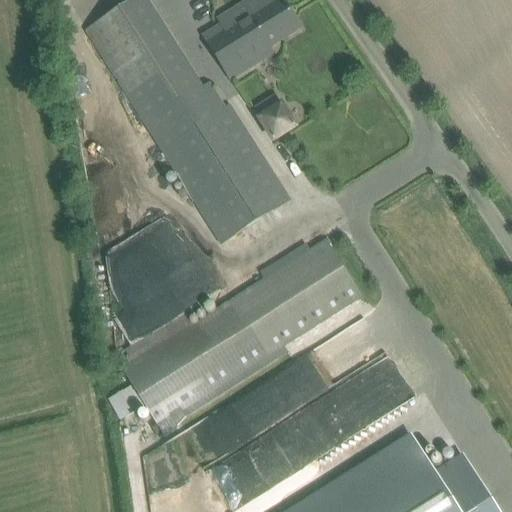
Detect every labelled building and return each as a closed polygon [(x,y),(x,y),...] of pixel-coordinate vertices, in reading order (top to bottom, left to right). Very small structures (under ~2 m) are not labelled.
[(144,0),(136,0),(85,33),(165,159),(166,158),(221,244),(290,200),(229,105),(225,108),(215,91),(206,97),(201,89),(144,0)] [(236,17),(204,37),(231,81),(274,54),(269,47),(283,39),(300,29),(282,0),(250,0),(232,11),(236,17)] [(276,97),(255,110),(262,122),(274,140),(295,127),(283,109),(276,97)] [(97,255),(123,300),(198,257),(173,213),(97,255)] [(125,370),(124,370),(158,425),(165,435),(178,427),(186,417),(287,353),(283,346),(361,296),(327,241),(194,326),(125,370)] [(194,474),(219,511),(234,511),(417,391),(368,316),(229,408),(249,438),(194,474)] [(420,452),(324,511),(498,511),(462,456),(433,472),(420,452)]
